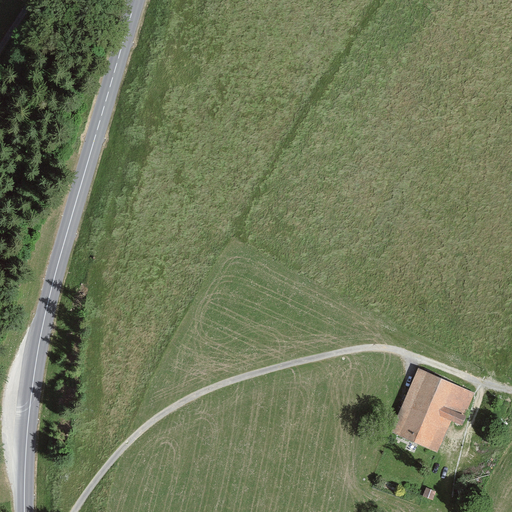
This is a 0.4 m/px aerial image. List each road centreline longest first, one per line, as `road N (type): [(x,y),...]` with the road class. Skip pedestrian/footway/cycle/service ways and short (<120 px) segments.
road 1 (secondary): [(25,511),(38,346),(137,0)]
road 2 (track): [(511,390),(376,346),(257,372),(192,396),(146,425),(74,511)]
